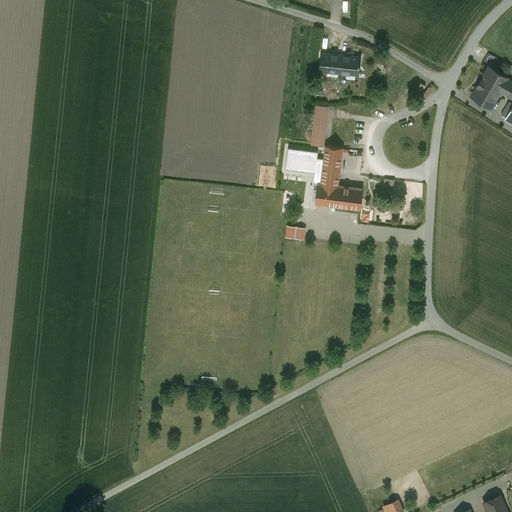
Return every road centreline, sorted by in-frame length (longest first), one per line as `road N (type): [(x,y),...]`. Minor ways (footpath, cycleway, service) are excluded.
road 1 (unclassified): [(434,322),(82,511)]
road 2 (unclassified): [(257,0),(347,29),(447,88)]
road 3 (unclassified): [(442,99),(392,119),(377,144),(394,172),(433,173)]
road 4 (unclassified): [(434,322),(427,298),(433,173)]
